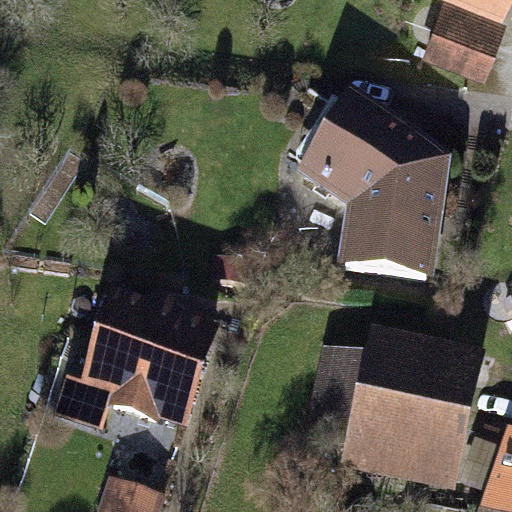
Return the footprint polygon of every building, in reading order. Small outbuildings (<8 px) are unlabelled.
[(476,0),(503,11),(507,0),(476,0)] [(505,25),(448,4),(430,53),(487,74),(505,25)] [(356,107),(306,181),(354,214),(345,270),(435,283),(452,172),(356,107)] [(220,337),(118,304),(87,399),(189,432),(220,337)] [(326,352),(309,441),(460,469),(477,380),(326,352)] [(498,493),(491,511),(511,511),(511,443),(489,436),(472,485),(498,493)] [(162,511),(164,505),(113,489),(105,511),(162,511)]
